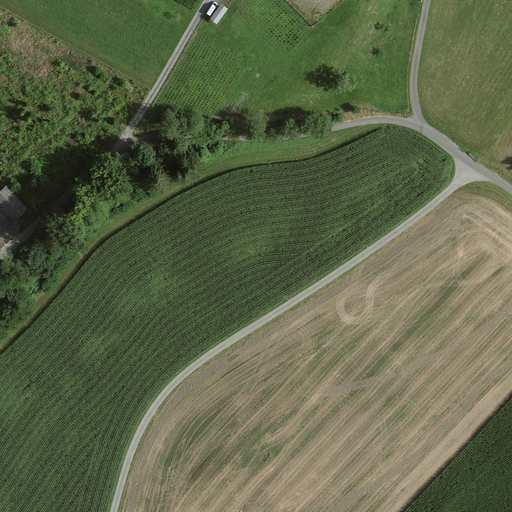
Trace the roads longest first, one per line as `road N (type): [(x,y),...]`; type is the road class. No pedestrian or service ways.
road 1 (track): [(0,245),(107,160),(208,0)]
road 2 (track): [(419,128),(384,119),(289,136),(123,141)]
